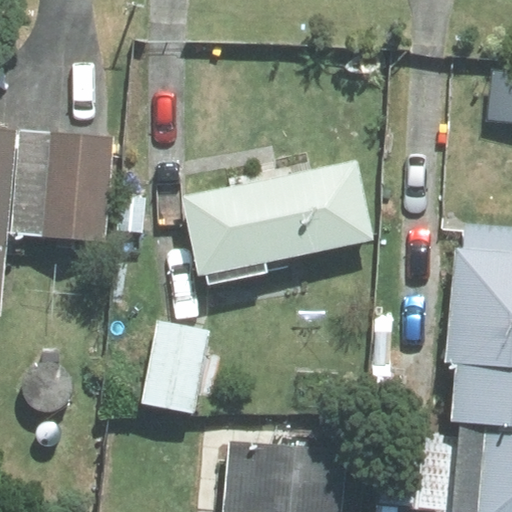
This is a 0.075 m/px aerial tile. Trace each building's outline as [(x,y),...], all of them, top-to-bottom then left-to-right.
[(0,213),(99,222),(108,126),(0,115),(0,213)] [(353,151),(179,183),(193,260),(203,259),(207,280),(264,269),(259,248),(367,228),(353,151)] [(373,497),(376,499),(374,511),(419,511),(420,500),(511,509),(511,219),(461,215),(458,240),(450,238),(440,348),(448,349),(444,404),(453,404),(451,431),(380,423),(373,497)] [(154,314),(137,391),(191,401),(206,326),(154,314)] [(227,432),(217,511),(331,511),(339,445),(227,432)]
